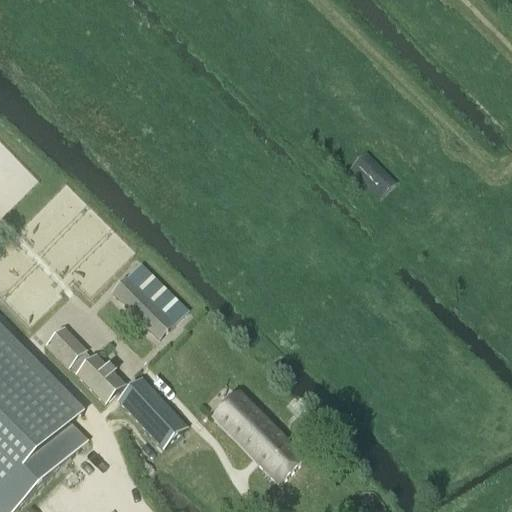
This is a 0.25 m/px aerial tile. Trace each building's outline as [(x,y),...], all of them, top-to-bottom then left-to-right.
[(140,269),(112,297),(158,343),(187,315),(140,269)] [(45,349),(69,374),(87,356),(64,331),(45,349)] [(0,511),(20,511),(88,445),(72,429),(83,418),(0,334),(0,511)] [(76,380),(106,410),(127,389),(97,359),(76,380)] [(117,407),(164,456),(189,431),(142,383),(117,407)] [(212,422),(279,490),(304,465),(237,397),(212,422)]
